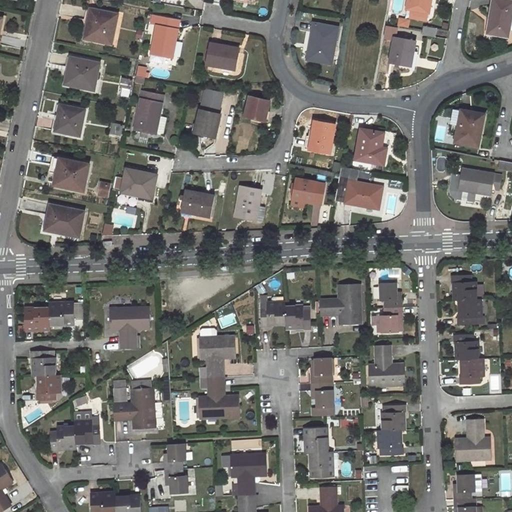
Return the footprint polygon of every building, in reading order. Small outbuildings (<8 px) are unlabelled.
[(408,0),(406,9),(410,9),(409,17),(426,20),(427,12),(428,13),(430,0),(408,0)] [(511,15),(511,0),(506,0),(492,0),(486,34),(508,38),(511,15)] [(91,9),(89,21),(92,22),(89,39),(112,43),(118,14),(91,9)] [(159,17),(152,53),(150,61),(163,63),(164,56),(173,57),(180,21),(159,17)] [(315,24),(308,59),(332,63),(338,28),(315,24)] [(435,36),(436,29),(424,27),(423,34),(435,36)] [(415,41),(395,37),(389,64),(410,68),(415,41)] [(211,43),(207,64),(235,69),(239,49),(211,43)] [(71,57),(65,84),(94,90),(100,63),(71,57)] [(124,78),(122,87),(131,89),(133,80),(124,78)] [(143,91),(135,129),(156,134),(157,132),(164,133),(167,117),(160,116),(164,95),(143,91)] [(250,96),(245,117),(266,121),(270,101),(250,96)] [(61,105),(56,131),(80,136),(86,110),(61,105)] [(200,109),(195,133),(216,138),(221,115),(200,109)] [(484,114),(463,110),(460,125),(458,124),(455,142),(478,147),(484,114)] [(315,121),(310,149),(331,153),(336,125),(315,121)] [(115,123),(113,134),(121,135),(123,125),(115,123)] [(384,133),(362,130),(356,159),(384,164),(386,154),(381,153),(382,148),(384,133)] [(60,158),(55,185),(84,191),(90,165),(60,158)] [(511,162),(499,160),(498,167),(511,169),(511,162)] [(127,168),(122,191),(139,195),(139,192),(153,195),(158,175),(127,168)] [(502,175),(464,169),(460,189),(491,195),(492,188),(500,189),(502,175)] [(116,177),(114,188),(120,189),(123,178),(116,177)] [(297,178),(293,198),(322,204),(325,183),(297,178)] [(382,187),(349,181),(345,203),(378,209),(382,187)] [(102,183),(100,194),(110,196),(112,185),(102,183)] [(242,187),(236,216),(262,221),(265,206),(259,205),(262,190),(242,187)] [(185,190),(181,211),(211,217),(216,196),(185,190)] [(51,205),(46,227),(58,230),(57,233),(80,237),(85,212),(51,205)] [(471,274),(451,275),(451,282),(454,282),(455,300),(459,300),(477,299),(476,281),(472,281),(471,274)] [(362,324),(360,283),(339,284),(340,299),(320,300),(321,314),(340,314),(341,325),(362,324)] [(398,283),(380,283),(380,301),(385,301),(385,308),(403,307),(403,296),(398,296),(398,293),(398,283)] [(456,318),(456,324),(477,324),(477,317),(482,317),(481,299),(477,299),(459,300),(460,318),(456,318)] [(268,306),(261,306),(262,326),(268,326),(268,323),(286,323),(285,307),(285,302),(268,303),(268,306)] [(75,324),(74,303),(49,304),(50,309),(50,325),(75,324)] [(311,329),(311,309),(304,309),(304,307),(285,307),(286,323),(286,327),(305,327),(305,329),(311,329)] [(381,315),(382,332),(399,332),(399,331),(399,319),(403,319),(403,307),(385,308),(385,315),(381,315)] [(150,308),(110,309),(110,330),(120,329),(121,349),(136,348),(135,329),(150,329),(150,308)] [(50,309),(25,309),(25,330),(50,329),(50,325),(50,309)] [(201,330),(201,337),(219,336),(219,329),(217,328),(203,329),(201,330)] [(474,333),(453,334),(453,341),(457,341),(458,360),(460,360),(479,359),(478,340),(474,340),(474,333)] [(201,337),(200,337),(201,358),(208,358),(208,368),(200,368),(201,377),(224,377),(223,357),(237,357),(236,335),(219,336),(201,337)] [(391,345),(376,345),(377,365),(369,365),(370,386),(406,385),(405,364),(392,364),(391,345)] [(39,376),(54,375),(54,350),(30,351),(31,358),(33,358),(33,376),(39,376)] [(333,358),(315,359),(315,367),(315,371),(311,371),(312,383),(330,382),(329,375),(334,375),(333,358)] [(458,377),(458,383),(480,382),(480,376),(484,376),(484,359),(479,359),(460,360),(460,377),(458,377)] [(36,394),(36,400),(57,400),(57,393),(60,393),(59,375),(54,375),(39,376),(39,394),(36,394)] [(199,397),(200,418),(240,416),(240,395),(224,396),(224,377),(201,377),(201,387),(209,387),(209,396),(199,397)] [(126,381),(114,382),(115,402),(127,401),(126,381)] [(313,408),(313,415),(335,415),(334,389),(330,389),(330,382),(312,383),(312,394),(316,394),(316,398),(317,408),(313,408)] [(135,428),(157,427),(156,417),(165,417),(164,402),(155,402),(155,387),(133,389),(133,403),(114,404),(115,419),(134,418),(135,428)] [(407,405),(387,405),(387,412),(384,412),(384,430),(400,430),(406,429),(405,411),(407,411),(407,405)] [(101,444),(99,419),(92,420),(93,421),(75,422),(75,427),(76,443),(94,442),(94,444),(101,444)] [(468,439),(456,439),(457,460),(492,459),(491,438),(484,438),(483,419),(468,420),(468,439)] [(57,431),(51,431),(52,452),(59,451),(59,448),(77,447),(76,443),(75,427),(57,428),(57,431)] [(326,427),(306,428),(307,453),(312,453),(327,452),(326,427)] [(383,448),(384,455),(403,454),(403,448),(401,447),(400,430),(384,430),(380,430),(380,448),(383,448)] [(187,443),(169,444),(169,453),(170,457),(165,458),(166,469),(184,468),(183,460),(188,460),(187,443)] [(312,453),(313,477),(332,476),(332,452),(327,452),(312,453)] [(239,476),(240,495),(255,495),(254,475),(268,474),(266,453),(231,455),(232,476),(239,476)] [(2,464),(0,464),(0,511),(10,506),(0,490),(0,489),(12,482),(2,464)] [(171,484),(172,493),(190,492),(188,474),(184,475),(184,468),(166,469),(166,481),(171,480),(171,484)] [(477,474),(458,474),(459,484),(459,487),(455,487),(455,499),(473,499),(472,491),(477,491),(477,474)] [(309,506),(309,511),(344,511),(345,505),(337,505),(337,487),(322,487),(322,506),(309,506)] [(116,492),(92,494),(92,511),(117,511),(116,497),(116,492)] [(141,511),(141,495),(116,497),(117,511),(141,511)] [(255,511),(255,495),(240,495),(240,511),(255,511)] [(459,511),(478,511),(478,505),(473,505),(473,499),(455,499),(455,511),(460,511),(459,511)]
